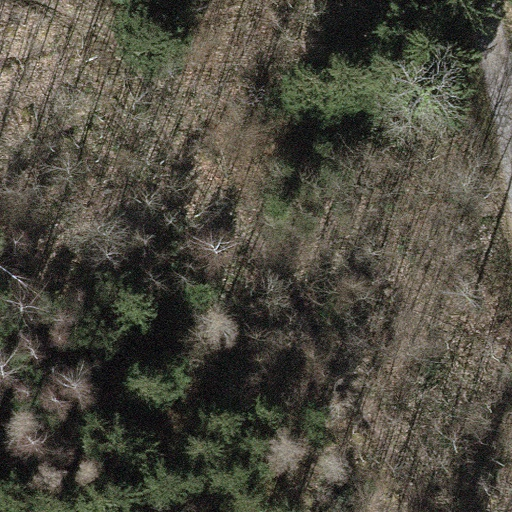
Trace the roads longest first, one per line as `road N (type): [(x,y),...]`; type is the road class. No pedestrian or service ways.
road 1 (track): [(174,0),(240,53),(429,511)]
road 2 (track): [(511,127),(491,0)]
